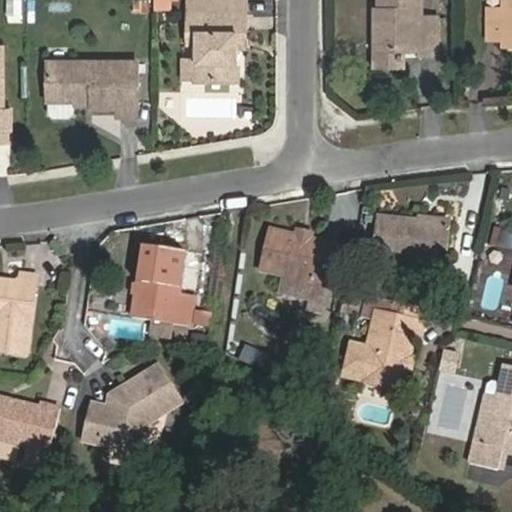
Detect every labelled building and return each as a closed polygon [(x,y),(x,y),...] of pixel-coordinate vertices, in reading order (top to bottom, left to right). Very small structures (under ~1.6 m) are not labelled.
[(22,21),(22,0),(8,0),(8,21),(22,21)] [(156,0),(157,8),(172,8),(172,0),(156,0)] [(188,0),(188,46),(196,46),(196,58),(196,80),(238,81),(237,38),(246,38),(246,15),(209,14),(208,0),(188,0)] [(208,0),(209,14),(246,15),(245,0),(208,0)] [(378,0),(379,9),(383,9),(382,50),(420,50),(420,54),(437,54),(437,17),(422,17),(422,0),(378,0)] [(511,0),(503,0),(504,9),(488,9),(488,38),(504,39),(504,34),(511,33),(511,0)] [(0,141),(11,141),(11,110),(4,110),(3,45),(0,44),(0,141)] [(196,58),(181,57),(181,80),(196,80),(196,58)] [(48,62),(48,101),(49,101),(74,102),(92,102),(92,108),(118,108),(118,117),(138,117),(138,62),(48,62)] [(74,102),(49,101),(49,114),(53,118),(70,119),(74,115),(74,102)] [(0,175),(10,176),(10,144),(0,144),(0,175)] [(450,224),(377,216),(372,257),(423,263),(421,278),(449,282),(451,265),(446,264),(450,224)] [(259,270),(330,287),(340,246),(269,230),(259,270)] [(195,296),(181,293),(187,253),(144,247),(133,318),(191,327),(195,296)] [(0,279),(0,351),(27,354),(37,276),(22,274),(21,278),(16,282),(0,279)] [(415,337),(422,339),(425,323),(382,313),(375,318),(368,346),(361,344),(353,348),(347,370),(353,377),(397,388),(404,384),(415,337)] [(239,358),(268,371),(272,360),(245,347),(239,358)] [(446,351),(442,371),(454,374),(458,354),(446,351)] [(131,392),(108,407),(93,404),(84,441),(142,454),(149,423),(183,403),(160,365),(135,380),(131,392)] [(511,368),(505,367),(486,447),(482,466),(506,472),(511,452),(511,368)] [(42,408),(0,397),(0,439),(29,446),(27,457),(49,463),(59,417),(40,412),(42,408)]
